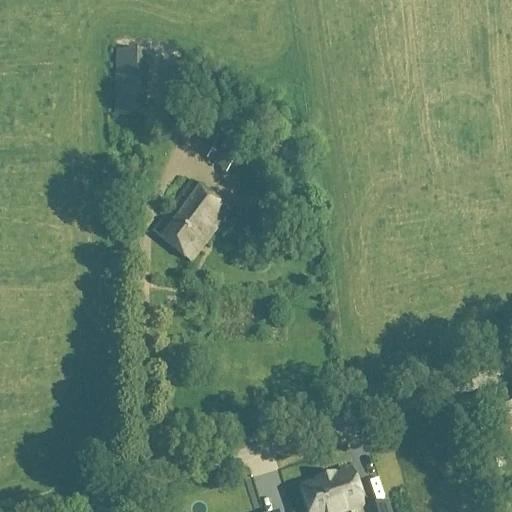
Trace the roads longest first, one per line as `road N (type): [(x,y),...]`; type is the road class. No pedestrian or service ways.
road 1 (residential): [(73,511),(511,373)]
road 2 (unknown): [(144,489),(145,353),(195,280),(216,146),(235,146),(243,222)]
road 3 (unknown): [(0,71),(54,92),(66,105),(93,261),(86,288),(0,396)]
road 4 (unknown): [(511,212),(407,245),(452,392)]
